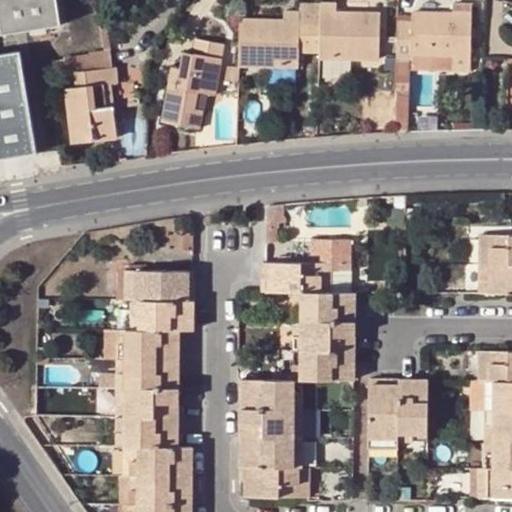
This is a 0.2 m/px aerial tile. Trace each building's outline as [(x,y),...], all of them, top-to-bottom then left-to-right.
[(0,0),(0,30),(1,35),(36,29),(61,25),(56,0),(0,0)] [(297,66),(297,52),(313,53),(314,1),(298,1),(298,11),(283,11),(282,22),(255,22),(255,20),(239,19),(238,64),(297,66)] [(336,14),(336,2),(319,1),(317,53),(317,57),(378,59),(379,12),(364,12),(364,15),(336,14)] [(413,60),(413,54),(450,55),(470,55),(471,12),(411,11),(412,19),(397,19),(396,92),(409,92),(409,60),(413,60)] [(99,29),(104,50),(109,49),(110,49),(106,28),(99,29)] [(214,95),(223,44),(192,38),(189,52),(183,51),(180,68),(176,85),(167,84),(160,119),(199,127),(202,109),(194,108),(197,91),(214,95)] [(65,72),(73,71),(111,67),(109,49),(104,50),(97,52),(63,59),(65,72)] [(0,162),(40,154),(22,55),(0,58),(0,162)] [(470,71),(470,55),(450,55),(450,70),(470,71)] [(167,84),(176,85),(180,68),(170,66),(167,84)] [(237,82),(238,66),(226,66),(224,81),(237,82)] [(65,87),(71,142),(115,137),(112,106),(104,107),(102,84),(109,83),(117,82),(114,67),(111,67),(73,71),(75,86),(65,87)] [(102,84),(104,107),(112,106),(109,83),(102,84)] [(137,99),(136,93),(129,94),(125,107),(140,106),(140,98),(137,99)] [(264,208),(263,223),(263,241),(273,241),(273,222),(279,222),(279,204),(267,205),(264,208)] [(511,233),(480,234),(480,262),(511,262),(511,233)] [(312,261),(268,261),(263,261),(262,261),(261,292),(290,292),(327,293),(327,262),(349,262),(349,238),(312,238),(312,261)] [(327,262),(327,293),(349,293),(349,262),(327,262)] [(511,293),(511,262),(480,262),(479,293),(511,293)] [(191,300),(191,271),(186,271),(126,271),(126,299),(132,299),(191,300)] [(327,293),(290,292),(290,320),(353,320),(353,293),(349,293),(327,293)] [(191,329),(191,300),(132,299),(132,329),(177,329),(191,329)] [(353,350),(353,320),(290,320),(290,349),(353,350)] [(118,329),(105,329),(105,357),(117,357),(118,329)] [(132,329),(118,329),(117,357),(177,357),(177,329),(132,329)] [(290,379),(300,380),(350,380),(353,380),(353,350),(290,349),(290,379)] [(511,351),(479,352),(479,382),(486,382),(511,381),(511,351)] [(177,357),(117,357),(117,372),(117,388),(177,388),(177,357)] [(117,388),(117,372),(99,372),(99,388),(117,388)] [(239,408),(300,409),(300,380),(290,379),(239,379),(239,408)] [(368,380),(367,447),(397,447),(397,439),(397,381),(368,380)] [(397,439),(427,439),(427,410),(427,381),(397,381),(397,439)] [(511,381),(486,382),(485,411),(511,410),(511,381)] [(479,382),(471,382),(471,411),(485,411),(486,382),(479,382)] [(117,388),(117,416),(177,416),(177,388),(117,388)] [(299,436),(300,409),(239,408),(239,436),(299,436)] [(511,410),(485,411),(486,440),(511,440),(511,410)] [(485,411),(471,411),(471,440),(486,440),(485,411)] [(177,416),(117,416),(117,446),(129,447),(177,447),(177,416)] [(239,436),(239,466),(299,466),(299,436),(239,436)] [(511,440),(486,440),(485,468),(511,468),(511,440)] [(129,447),(129,474),(190,475),(190,447),(177,447),(129,447)] [(306,466),(299,466),(239,466),(239,496),(306,496),(306,466)] [(511,468),(485,468),(479,468),(478,498),(511,497),(511,468)] [(129,474),(119,474),(119,504),(129,504),(190,505),(190,475),(129,474)]
